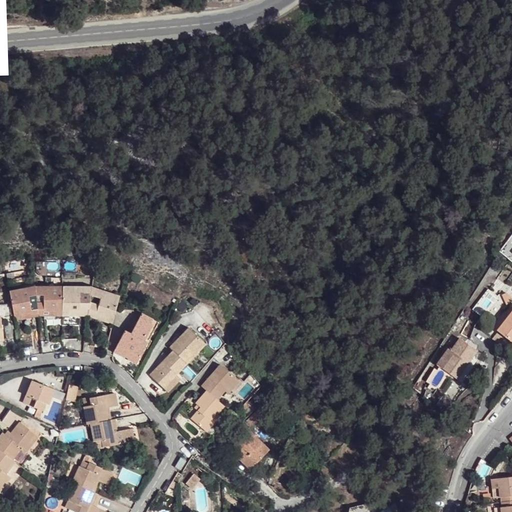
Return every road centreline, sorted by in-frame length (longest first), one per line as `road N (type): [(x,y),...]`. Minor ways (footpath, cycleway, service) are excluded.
road 1 (residential): [(142,511),(174,446),(153,403),(113,365),(56,359),(0,376)]
road 2 (secondary): [(0,43),(193,29),(258,16),(285,0)]
road 3 (unknown): [(174,446),(291,511)]
